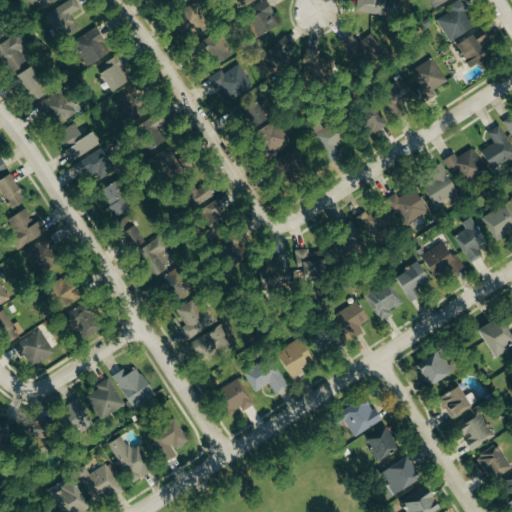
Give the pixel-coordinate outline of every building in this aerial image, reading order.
[(32,0),(34,2),(36,2),(41,10),(56,0),(32,0)] [(279,24),(264,0),(242,13),(256,38),(279,24)] [(448,0),(427,0),(432,9),(448,0)] [(451,11),(436,20),(449,42),(476,26),(460,0),(458,0),(448,6),(451,11)] [(79,31),(68,4),(47,12),(58,39),(79,31)] [(204,22),(195,4),(171,16),(180,33),(204,22)] [(84,66),(108,55),(95,29),(72,40),(84,66)] [(453,47),(468,68),(484,57),(477,46),(486,40),(479,29),(453,47)] [(232,55),(218,33),(196,48),(209,69),(232,55)] [(27,47),(20,34),(0,44),(0,61),(2,60),(9,73),(27,64),(20,51),(27,47)] [(374,35),(355,42),(352,36),(341,40),(352,67),(381,55),(374,35)] [(264,70),(292,63),(288,47),(260,54),(264,70)] [(301,64),(306,64),(303,81),(327,85),(331,60),(317,58),(318,51),(304,49),(301,64)] [(424,97),(448,85),(433,58),(410,71),(424,97)] [(207,78),(214,89),(219,86),(228,101),(252,87),(238,64),(224,74),(221,70),(207,78)] [(98,74),(109,92),(121,83),(110,66),(98,74)] [(39,84),(28,67),(13,76),(23,93),(39,84)] [(414,96),(400,77),(376,94),(390,113),(414,96)] [(53,128),(79,112),(64,88),(38,103),(53,128)] [(251,95),(232,104),(244,131),(264,122),(251,95)] [(117,100),(123,123),(138,120),(132,96),(117,100)] [(386,122),(373,104),(354,117),(366,136),(386,122)] [(136,126),(149,149),(171,137),(158,114),(136,126)] [(502,123),(510,137),(511,136),(511,121),(510,118),(502,123)] [(71,162),(98,145),(90,133),(81,138),(72,124),(54,136),(71,162)] [(253,138),(264,160),(290,147),(279,124),(253,138)] [(479,152),(491,170),(511,156),(511,146),(498,126),(486,133),(493,143),(479,152)] [(335,148),(345,140),(334,128),(316,145),(332,163),(341,155),(335,148)] [(78,163),(91,184),(116,170),(104,148),(78,163)] [(485,171),(472,148),(456,158),(453,154),(444,159),(459,186),(485,171)] [(285,178),(299,165),(288,153),(274,166),(285,178)] [(422,186),(432,207),(456,196),(441,163),(428,170),(433,181),(422,186)] [(0,178),(0,195),(9,209),(24,199),(8,174),(0,178)] [(385,200),(399,228),(427,215),(413,187),(385,200)] [(224,212),(216,200),(198,211),(206,223),(224,212)] [(105,204),(104,215),(122,216),(122,204),(105,204)] [(495,241),(511,231),(511,214),(506,204),(481,218),(495,241)] [(16,251),(47,232),(40,220),(33,224),(24,209),(7,219),(15,232),(8,237),(16,251)] [(361,233),(389,224),(385,209),(357,218),(361,233)] [(467,263),(479,259),(475,249),(484,246),(473,217),(461,221),(465,230),(456,233),(467,263)] [(337,226),(343,252),(361,249),(356,222),(337,226)] [(117,234),(127,250),(141,241),(132,225),(117,234)] [(246,244),(234,230),(217,245),(230,259),(246,244)] [(174,264),(160,237),(136,250),(150,277),(174,264)] [(57,262),(49,239),(20,249),(28,272),(57,262)] [(462,265),(456,254),(449,257),(442,242),(419,254),(432,280),(462,265)] [(323,249),(295,253),(297,270),(308,268),(308,275),(326,273),(323,249)] [(290,280),(286,256),(264,259),(268,283),(290,280)] [(408,302),(417,296),(412,287),(425,279),(415,262),(392,275),(408,302)] [(170,283),(172,300),(186,298),(184,281),(170,283)] [(365,293),(380,321),(392,314),(390,311),(401,305),(387,281),(365,293)] [(0,304),(8,300),(0,284),(0,304)] [(57,290),(61,298),(72,292),(68,284),(57,290)] [(185,326),(180,329),(187,340),(217,322),(208,307),(200,312),(193,300),(176,310),(185,326)] [(367,323),(356,302),(335,314),(346,334),(367,323)] [(56,318),(71,340),(87,328),(72,306),(56,318)] [(0,338),(4,344),(18,335),(1,308),(0,308),(0,338)] [(475,331),(492,356),(511,341),(511,339),(495,316),(475,331)] [(188,342),(195,357),(211,348),(215,357),(235,346),(223,324),(188,342)] [(307,338),(316,354),(334,343),(324,328),(307,338)] [(53,354),(39,330),(13,344),(23,361),(29,357),(34,365),(53,354)] [(298,347),(283,344),(279,366),(294,368),(298,347)] [(449,372),(435,350),(412,365),(427,387),(449,372)] [(286,385),(269,357),(243,372),(254,392),(268,384),(273,393),(286,385)] [(154,397),(137,367),(125,374),(122,369),(111,375),(131,410),(154,397)] [(124,406),(108,378),(96,385),(98,389),(86,396),(100,420),(124,406)] [(241,411),(251,406),(238,379),(215,390),(227,415),(240,409),(241,411)] [(448,418),(469,408),(458,386),(437,396),(448,418)] [(354,437),(379,422),(365,397),(335,414),(342,426),(346,424),(354,437)] [(59,411),(72,432),(90,422),(77,401),(59,411)] [(463,437),(469,450),(494,439),(482,413),(457,425),(463,438),(463,437)] [(0,433),(5,436),(12,422),(0,416),(0,433)] [(187,443),(175,420),(151,432),(166,460),(175,454),(173,450),(187,443)] [(374,460),(396,449),(385,427),(363,438),(374,460)] [(107,444),(130,483),(151,471),(137,446),(129,450),(121,436),(107,444)] [(511,469),(497,444),(476,456),(490,481),(511,469)] [(378,471),(390,494),(417,479),(405,457),(378,471)] [(122,489),(108,463),(88,474),(84,466),(75,470),(94,504),(122,489)] [(511,476),(503,480),(510,498),(503,501),(506,508),(511,505),(511,476)] [(74,511),(85,506),(70,480),(49,492),(60,511),(74,511)] [(404,511),(431,511),(436,510),(424,488),(399,501),(404,511)]
